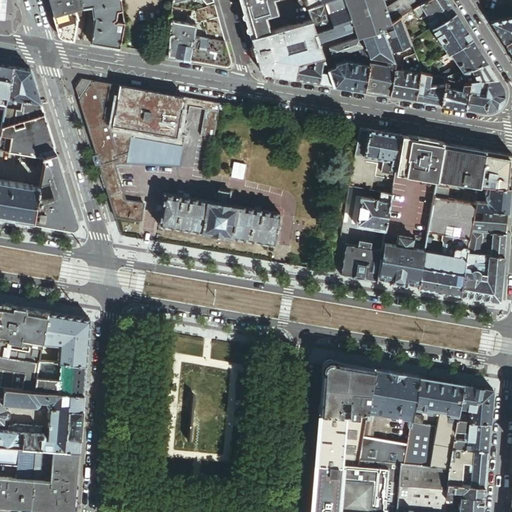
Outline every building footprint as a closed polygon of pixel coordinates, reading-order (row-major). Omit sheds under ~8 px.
[(82,7),(80,0),(48,0),(54,16),(74,9),(82,7)] [(90,43),(119,48),(123,21),(115,20),(117,12),(122,11),(120,0),(80,0),(82,7),(83,6),(85,5),(92,5),(94,16),(95,17),(90,43)] [(311,20),(308,10),(306,5),(304,0),(239,0),(250,37),(268,32),(278,29),(297,24),(311,20)] [(315,0),(305,0),(308,9),(317,6),(315,0)] [(383,0),(344,0),(345,1),(346,6),(355,29),(357,34),(358,37),(361,36),(365,46),(370,59),(384,61),(388,61),(396,63),(391,52),(382,29),(392,23),(386,7),(383,0)] [(427,0),(397,0),(386,7),(392,23),(401,17),(413,9),(420,5),(427,0)] [(455,12),(447,0),(427,0),(420,5),(426,13),(428,17),(433,26),(455,12)] [(346,6),(345,1),(327,7),(329,12),(339,8),(338,6),(343,5),(344,7),(346,6)] [(327,7),(326,3),(315,7),(308,10),(311,20),(316,32),(333,26),(329,12),(327,7)] [(319,42),(355,29),(346,6),(344,7),(343,5),(338,6),(339,8),(329,12),(333,26),(316,32),(319,42)] [(426,13),(420,5),(413,9),(418,18),(426,13)] [(83,6),(82,7),(74,9),(76,17),(85,16),(83,6)] [(67,38),(72,39),(76,17),(74,9),(54,16),(59,31),(61,35),(64,37),(67,38)] [(471,38),(455,12),(433,26),(431,28),(447,53),(449,52),(471,38)] [(428,17),(426,13),(418,18),(421,22),(428,17)] [(221,30),(217,17),(203,21),(207,34),(221,30)] [(412,44),(411,40),(405,25),(401,17),(392,23),(382,29),(391,52),(412,44)] [(511,17),(492,21),(491,22),(505,44),(511,41),(511,17)] [(186,23),(171,20),(168,56),(190,60),(192,46),(187,45),(188,39),(193,40),(193,36),(195,25),(189,24),(186,23)] [(316,32),(311,20),(297,24),(278,29),(268,32),(250,37),(260,72),(295,78),(298,63),(307,60),(315,58),(323,55),(319,42),(316,32)] [(337,44),(358,37),(357,34),(336,42),(337,44)] [(192,46),(190,60),(228,67),(232,62),(225,41),(193,36),(193,40),(192,46)] [(358,49),(365,46),(361,36),(358,37),(337,44),(329,47),(331,55),(335,57),(346,53),(358,49)] [(487,62),(471,38),(449,52),(459,67),(462,71),(471,68),(487,62)] [(369,64),(369,62),(370,59),(365,46),(358,49),(363,63),(369,64)] [(363,63),(358,49),(346,53),(345,60),(363,63)] [(390,95),(415,100),(420,71),(421,66),(416,53),(405,57),(403,67),(403,66),(403,69),(395,68),(390,95)] [(298,63),(295,78),(319,83),(321,70),(323,62),(324,56),(323,55),(315,58),(314,68),(313,68),(311,65),(309,65),(307,63),(307,60),(298,63)] [(364,91),(369,64),(363,63),(345,60),(337,63),(335,66),(342,87),(364,91)] [(395,68),(396,63),(388,61),(387,65),(383,64),(378,93),(390,95),(395,68)] [(378,93),(383,64),(369,62),(369,64),(364,91),(378,93)] [(487,80),(498,79),(487,62),(471,68),(473,74),(465,76),(467,83),(470,82),(481,81),(487,80)] [(12,66),(0,63),(0,100),(6,102),(7,98),(9,86),(4,85),(5,77),(10,78),(12,66)] [(30,69),(12,66),(10,78),(9,86),(7,98),(41,102),(30,69)] [(342,87),(335,66),(328,68),(329,72),(334,85),(342,87)] [(462,71),(459,67),(437,76),(445,78),(462,71)] [(462,71),(465,76),(473,74),(471,68),(462,71)] [(321,70),(319,83),(334,85),(329,72),(321,70)] [(441,104),(444,85),(444,84),(429,85),(431,74),(420,71),(415,100),(441,104)] [(462,83),(467,83),(465,76),(462,71),(445,78),(462,83)] [(444,84),(445,78),(437,76),(431,74),(429,85),(444,84)] [(461,88),(462,83),(445,78),(444,84),(444,85),(461,88)] [(502,86),(498,79),(487,80),(487,86),(486,93),(486,96),(479,94),(479,92),(469,90),(465,108),(488,113),(490,112),(494,111),(498,109),(500,107),(502,105),(503,103),(504,100),(505,96),(505,94),(504,90),(502,86)] [(76,88),(79,97),(92,81),(82,80),(76,88)] [(92,81),(79,97),(79,98),(97,159),(99,165),(113,161),(118,159),(117,156),(128,153),(133,129),(112,125),(119,85),(92,80),(92,81)] [(480,87),(481,81),(470,82),(469,90),(479,92),(480,87)] [(441,104),(465,108),(469,90),(470,82),(467,83),(462,83),(461,88),(444,85),(441,104)] [(183,96),(119,85),(112,125),(133,129),(175,136),(183,96)] [(189,106),(190,97),(183,96),(175,136),(133,129),(128,153),(117,156),(118,159),(113,161),(114,166),(131,163),(176,163),(178,152),(182,147),(189,106)] [(220,103),(190,97),(189,106),(205,109),(200,134),(213,137),(220,103)] [(44,113),(41,102),(7,98),(6,102),(2,127),(44,113)] [(44,113),(2,127),(0,135),(0,136),(0,149),(42,157),(56,152),(44,113)] [(360,127),(359,127),(355,155),(361,156),(363,156),(369,129),(360,127)] [(348,128),(345,142),(354,144),(357,130),(348,128)] [(401,135),(369,129),(363,156),(393,161),(397,162),(401,135)] [(410,136),(401,135),(397,162),(395,171),(437,178),(443,142),(410,136)] [(475,148),(443,142),(437,178),(436,186),(439,187),(439,184),(440,180),(459,183),(469,185),(475,148)] [(179,164),(182,147),(178,152),(176,163),(131,163),(131,164),(179,164)] [(484,150),(475,148),(469,185),(479,186),(479,184),(484,150)] [(511,159),(511,154),(484,150),(479,184),(483,184),(488,185),(510,187),(511,159)] [(76,219),(56,152),(42,157),(44,161),(39,187),(33,222),(71,228),(72,227),(74,227),(75,225),(76,224),(76,221),(76,219)] [(113,161),(99,165),(115,217),(141,222),(143,209),(137,208),(138,202),(125,200),(114,166),(113,161)] [(437,178),(395,171),(395,172),(394,178),(393,186),(391,194),(390,202),(385,230),(383,242),(397,244),(398,235),(417,238),(416,247),(425,249),(426,245),(427,238),(428,231),(433,201),(436,186),(437,178)] [(0,215),(33,222),(39,187),(0,179),(0,215)] [(391,194),(393,186),(384,184),(382,185),(380,192),(391,194)] [(439,187),(436,186),(433,201),(446,203),(448,187),(445,186),(445,185),(439,184),(439,187)] [(508,211),(510,187),(488,185),(487,190),(484,190),(484,193),(485,193),(483,197),(485,199),(485,200),(483,202),(479,201),(476,201),(475,208),(480,208),(484,209),(508,211)] [(219,190),(217,202),(229,204),(231,192),(219,190)] [(391,194),(380,192),(379,200),(390,202),(391,194)] [(229,204),(217,202),(207,200),(206,200),(167,194),(166,193),(165,193),(164,193),(164,195),(165,195),(160,223),(159,223),(158,225),(161,225),(200,232),(201,232),(209,234),(210,234),(212,234),(222,236),(224,236),(225,236),(232,238),(233,237),(273,244),(273,245),(276,245),(276,243),(281,215),(281,214),(281,213),(280,213),(278,212),(277,213),(238,206),(237,205),(229,204)] [(371,227),(385,230),(390,202),(379,200),(361,197),(355,225),(368,227),(371,227)] [(446,203),(433,201),(428,231),(442,234),(465,237),(470,238),(471,230),(473,219),(474,215),(475,208),(446,203)] [(480,220),(473,219),(471,230),(483,231),(485,231),(493,232),(506,233),(508,211),(484,209),(483,212),(483,218),(480,220)] [(361,246),(368,247),(371,227),(368,227),(365,244),(361,243),(361,246)] [(483,231),(471,230),(470,238),(468,248),(468,249),(472,249),(472,250),(473,249),(480,250),(481,250),(483,231)] [(485,231),(483,231),(481,250),(490,250),(492,241),(484,241),(485,231)] [(492,241),(493,232),(485,231),(484,241),(492,241)] [(504,256),(506,233),(493,232),(492,241),(490,250),(490,255),(504,256)] [(465,237),(442,234),(441,240),(443,244),(441,254),(453,256),(453,250),(456,248),(461,249),(463,247),(465,237)] [(425,251),(425,249),(416,247),(417,238),(398,235),(397,244),(383,242),(382,250),(377,280),(418,287),(425,251)] [(345,244),(340,274),(377,280),(382,250),(368,247),(361,246),(355,245),(345,244)] [(430,252),(425,251),(418,287),(461,295),(465,266),(466,260),(468,253),(468,249),(468,248),(463,247),(461,249),(456,248),(453,250),(453,256),(441,254),(430,252)] [(472,253),(468,253),(466,260),(489,263),(489,255),(472,253)] [(465,266),(461,295),(500,301),(501,299),(504,256),(490,255),(489,255),(489,263),(487,274),(486,275),(486,278),(480,277),(481,275),(482,275),(482,274),(481,274),(481,273),(480,272),(479,270),(476,270),(474,270),(473,270),(472,271),(470,270),(470,268),(469,267),(465,266)] [(42,342),(47,312),(16,306),(0,303),(0,337),(42,344),(42,342)] [(90,319),(47,312),(42,342),(59,344),(58,357),(57,362),(60,362),(86,365),(90,319)] [(42,344),(0,337),(0,358),(38,365),(39,360),(40,356),(42,344)] [(37,375),(38,365),(0,358),(0,368),(22,373),(37,375)] [(57,362),(39,360),(38,365),(37,375),(36,378),(58,380),(60,362),(57,362)] [(367,410),(374,369),(324,360),(319,413),(345,416),(366,417),(367,410)] [(84,387),(86,365),(60,362),(58,380),(58,385),(84,387)] [(0,387),(2,387),(19,389),(22,373),(0,368),(0,378),(1,379),(0,381),(0,387)] [(418,376),(374,369),(367,410),(377,412),(411,418),(411,414),(412,408),(418,376)] [(34,390),(36,378),(37,375),(22,373),(19,389),(34,390)] [(462,384),(418,376),(412,408),(422,409),(423,407),(438,410),(446,411),(449,412),(454,413),(457,413),(458,408),(462,384)] [(58,380),(36,378),(34,390),(58,393),(58,385),(58,380)] [(491,389),(462,384),(458,408),(468,409),(468,419),(461,419),(461,421),(467,421),(488,423),(491,389)] [(58,385),(58,393),(83,395),(84,387),(58,385)] [(2,387),(0,387),(0,423),(4,424),(5,418),(8,419),(9,418),(9,417),(10,412),(9,410),(5,409),(6,404),(1,404),(2,387)] [(58,393),(34,390),(19,389),(2,387),(1,404),(6,404),(37,406),(38,407),(39,406),(41,405),(42,402),(46,403),(46,404),(47,406),(49,407),(50,408),(50,411),(48,412),(48,416),(49,419),(81,421),(83,395),(58,393)] [(422,409),(412,408),(411,414),(421,416),(422,409)] [(377,412),(367,410),(366,417),(363,436),(373,437),(377,412)] [(454,430),(456,420),(456,417),(453,417),(448,416),(445,415),(446,411),(438,410),(435,427),(432,444),(451,447),(453,438),(454,430)] [(345,416),(319,413),(315,463),(341,465),(345,416)] [(411,418),(410,421),(420,423),(421,416),(411,414),(411,418)] [(363,436),(366,417),(345,416),(341,465),(357,467),(359,459),(363,436)] [(81,429),(81,421),(49,419),(48,426),(81,429)] [(466,431),(467,421),(461,421),(456,420),(454,430),(466,431)] [(410,421),(409,431),(422,433),(423,425),(420,424),(420,423),(410,421)] [(486,450),(488,423),(467,421),(466,431),(465,439),(465,448),(486,450)] [(76,451),(79,451),(81,429),(48,426),(48,429),(49,430),(48,439),(45,439),(45,435),(44,434),(43,433),(41,433),(41,428),(41,427),(39,426),(16,424),(15,425),(14,426),(14,427),(13,431),(8,431),(0,430),(0,444),(50,449),(76,451)] [(423,425),(422,433),(420,442),(432,444),(435,427),(423,425)] [(466,431),(454,430),(453,438),(465,439),(466,431)] [(409,431),(406,443),(403,464),(416,465),(420,442),(422,433),(409,431)] [(373,437),(363,436),(359,459),(400,463),(403,464),(406,443),(373,437)] [(465,439),(453,438),(451,447),(465,448),(465,439)] [(420,442),(416,465),(448,468),(451,447),(432,444),(420,442)] [(0,444),(0,464),(17,466),(16,478),(47,481),(50,449),(0,444)] [(483,487),(486,450),(465,448),(451,447),(448,468),(446,483),(458,484),(460,459),(471,460),(469,485),(483,487)] [(0,503),(71,510),(76,451),(50,449),(47,481),(16,478),(0,476),(0,503)] [(357,467),(341,465),(337,511),(338,511),(395,511),(400,463),(359,459),(357,467)] [(458,484),(469,485),(471,460),(460,459),(458,484)] [(337,511),(341,465),(315,463),(311,511),(337,511)] [(416,465),(403,464),(400,463),(395,511),(443,511),(444,508),(445,495),(446,483),(448,468),(416,465)] [(458,484),(446,483),(445,495),(455,496),(456,492),(457,492),(458,491),(461,491),(461,494),(461,495),(462,496),(482,498),(483,487),(469,485),(458,484)] [(480,511),(482,498),(462,496),(460,496),(459,502),(458,503),(457,505),(456,507),(457,509),(457,510),(458,510),(458,511),(480,511)]
